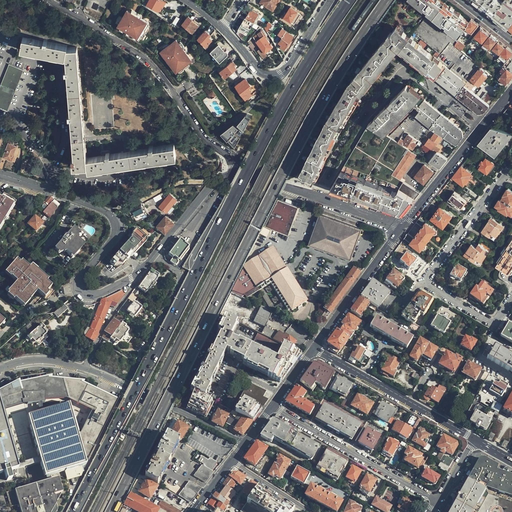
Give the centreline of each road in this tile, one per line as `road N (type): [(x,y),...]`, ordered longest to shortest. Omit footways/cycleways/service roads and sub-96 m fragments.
road 1 (trunk): [(349,0),(265,137),(72,511)]
road 2 (trunk): [(111,511),(292,150),(386,0)]
road 3 (residential): [(0,174),(115,220),(114,236),(78,277),(80,293),(97,295),(137,274)]
road 4 (residential): [(47,0),(145,58),(233,174)]
road 5 (residential): [(271,408),(437,501)]
road 6 (residential): [(315,347),(472,439)]
road 7 (residential): [(401,228),(511,90)]
road 8 (residential): [(233,174),(401,228)]
road 9 (tertiary): [(330,0),(281,74),(256,69),(222,27)]
road 10 (residential): [(315,347),(401,228)]
road 11 (residential): [(422,281),(505,175),(511,178)]
road 12 (residential): [(245,443),(126,386)]
road 13 (residential): [(136,361),(179,280),(154,255)]
